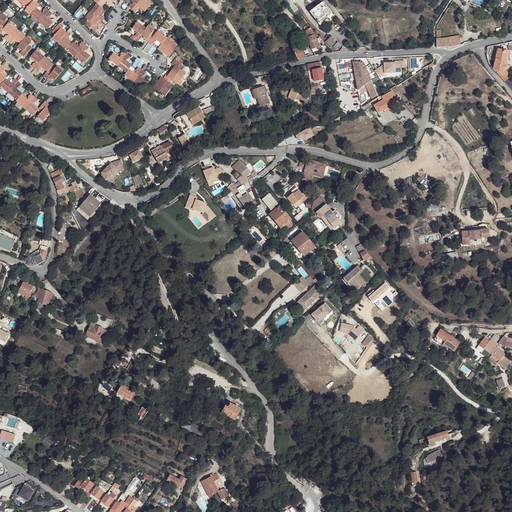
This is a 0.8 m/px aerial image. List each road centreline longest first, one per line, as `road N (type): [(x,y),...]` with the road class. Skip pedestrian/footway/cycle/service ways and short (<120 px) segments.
road 1 (unclassified): [(67,159),(104,191),(132,201),(162,188),(198,155),(281,150)]
road 2 (unclassified): [(281,150),(366,166),(404,154),(448,54)]
road 3 (unclassified): [(448,54),(327,54),(223,82)]
road 4 (residential): [(0,128),(41,160),(55,201),(46,268),(0,257)]
road 5 (unknown): [(163,248),(159,277),(184,338),(171,357),(146,350),(136,361),(159,386)]
